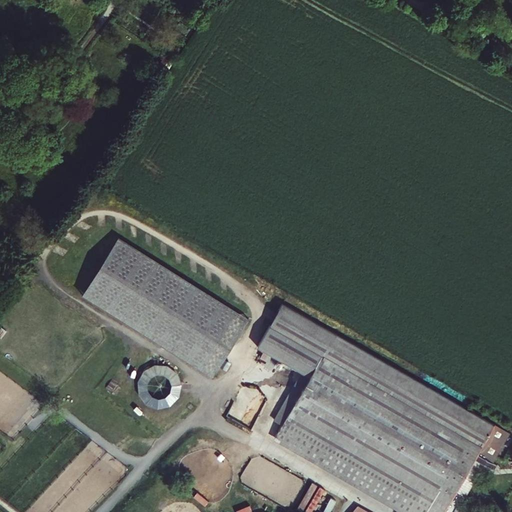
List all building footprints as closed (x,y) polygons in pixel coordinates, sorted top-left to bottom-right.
[(213,374),(247,314),(115,238),(80,298),(213,374)] [(481,447),(485,440),(494,425),(282,303),(257,347),(309,377),(322,355),(481,447)] [(455,491),(475,458),(477,455),(495,466),(504,452),(485,440),(481,447),(322,355),(309,377),(303,388),(295,384),(275,419),(277,421),(272,432),(276,434),(274,437),(404,511),(452,511),(459,501),(456,498),(459,493),(455,491)] [(181,365),(142,364),(141,402),(180,403),(181,365)] [(493,469),(495,466),(477,455),(475,458),(493,469)]
